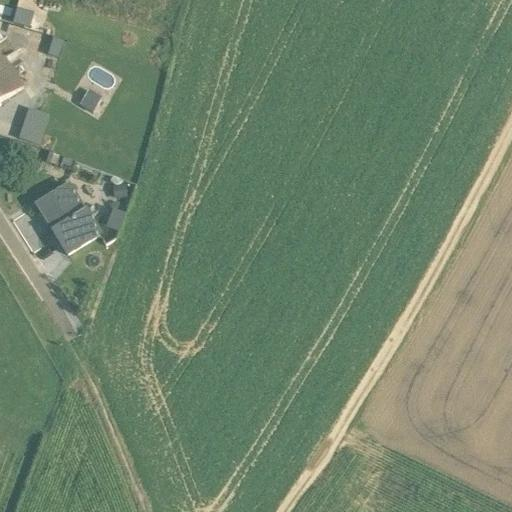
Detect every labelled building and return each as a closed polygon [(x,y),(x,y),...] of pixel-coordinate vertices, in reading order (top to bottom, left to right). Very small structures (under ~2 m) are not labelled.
[(37,38),(40,25),(15,18),(11,32),(11,34),(24,37),(26,36),(37,38)] [(61,51),(51,48),(46,65),(56,69),(61,51)] [(0,111),(22,97),(3,66),(0,67),(0,66),(0,111)] [(90,124),(100,108),(86,100),(76,115),(90,124)] [(47,125),(27,118),(16,149),(37,156),(47,125)] [(100,245),(67,194),(36,214),(47,232),(48,231),(53,239),(50,242),(65,265),(100,245)] [(125,207),(123,195),(111,197),(113,209),(125,207)] [(111,219),(104,237),(116,242),(123,224),(111,219)]
